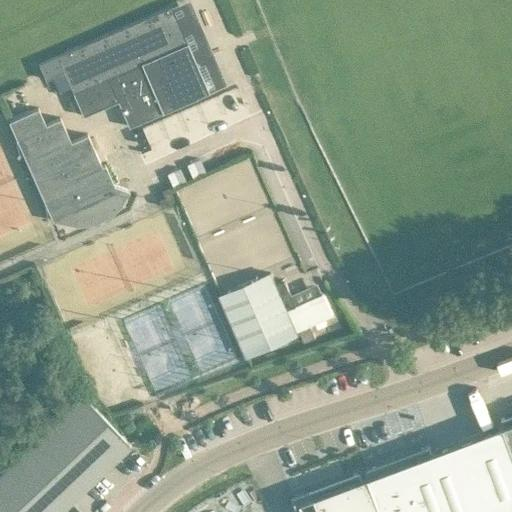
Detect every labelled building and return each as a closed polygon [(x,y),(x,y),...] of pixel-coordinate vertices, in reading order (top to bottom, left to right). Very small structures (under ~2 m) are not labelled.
[(56,55),(37,64),(41,72),(45,80),(52,76),(58,91),(69,86),(82,115),(117,101),(120,107),(128,126),(208,91),(206,88),(186,42),(188,41),(188,40),(186,40),(170,6),(56,55)] [(20,89),(4,96),(12,112),(28,104),(20,89)] [(8,121),(13,119),(32,160),(42,156),(65,206),(76,209),(89,207),(98,203),(108,195),(113,185),(104,163),(101,165),(87,134),(70,141),(60,117),(45,124),(38,107),(8,121)] [(333,314),(323,291),(295,304),(285,280),(276,284),(270,272),(219,295),(246,355),(297,333),(296,330),(299,329),(301,334),(309,330),(307,325),(333,314)] [(80,392),(29,440),(79,492),(130,444),(80,392)] [(511,414),(501,418),(503,424),(511,447),(511,414)] [(366,469),(368,475),(382,511),(511,511),(511,447),(503,424),(431,451),(429,445),(408,453),(406,450),(393,455),(394,458),(366,469)] [(0,467),(0,511),(57,511),(79,492),(29,440),(0,467)] [(292,497),(297,511),(382,511),(368,475),(362,477),(359,471),(353,473),(353,474),(292,497)]
